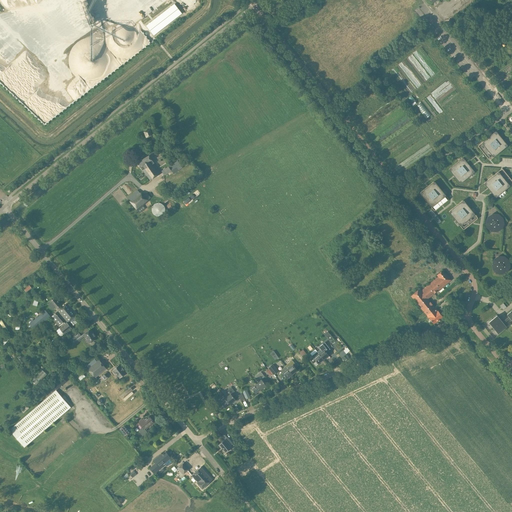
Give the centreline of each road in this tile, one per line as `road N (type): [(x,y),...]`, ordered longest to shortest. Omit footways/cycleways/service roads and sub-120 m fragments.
road 1 (unclassified): [(6,206),(261,0)]
road 2 (unclassified): [(196,442),(6,206)]
road 3 (unclassified): [(196,442),(468,317)]
road 4 (unclassified): [(468,317),(474,282),(399,188),(511,109)]
